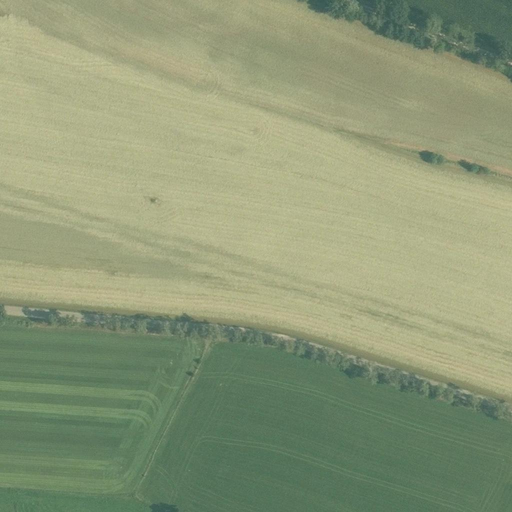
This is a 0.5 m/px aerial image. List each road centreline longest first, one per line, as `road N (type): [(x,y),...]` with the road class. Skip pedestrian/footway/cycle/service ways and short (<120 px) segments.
road 1 (unclassified): [(511,410),(266,337),(0,310)]
road 2 (track): [(342,0),(511,62)]
